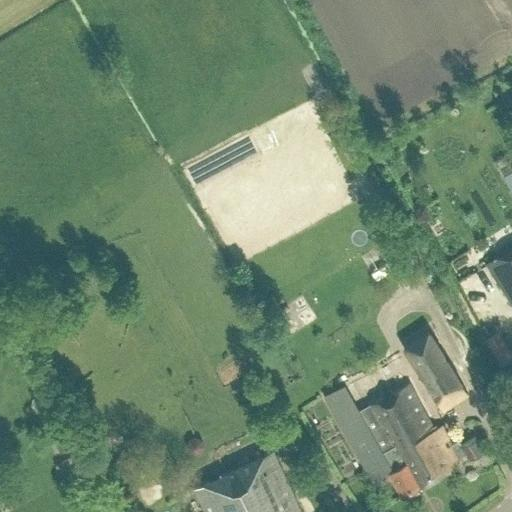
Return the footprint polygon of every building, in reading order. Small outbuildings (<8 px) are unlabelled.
[(511,245),(486,261),(511,302),(511,245)] [(441,409),(467,393),(413,310),(390,324),(441,409)] [(499,362),(511,353),(511,351),(497,328),(483,337),(499,362)] [(469,458),(483,451),(475,436),(461,443),(459,439),(451,443),(441,424),(435,427),(434,424),(432,425),(409,382),(359,410),(344,382),(324,394),(373,479),(388,470),(403,496),(462,463),(458,456),(466,452),(469,458)] [(301,511),(272,448),(194,486),(206,511),(301,511)] [(119,459),(131,480),(146,472),(135,450),(119,459)] [(109,511),(123,511),(117,502),(107,509),(109,511)]
